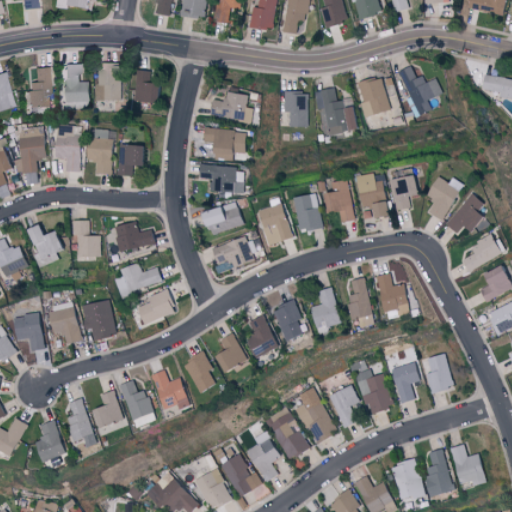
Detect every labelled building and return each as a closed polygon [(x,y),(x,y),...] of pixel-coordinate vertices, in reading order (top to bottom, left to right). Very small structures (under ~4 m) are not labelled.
[(21,0),(22,9),(36,8),(35,0),(21,0)] [(86,10),(87,0),(55,0),(55,5),(86,10)] [(159,0),(158,12),(172,14),(173,0),(159,0)] [(183,0),(182,14),(206,17),(207,0),(183,0)] [(230,21),(231,6),(242,7),(243,0),(240,0),(217,0),(216,20),(230,21)] [(254,5),(251,25),(274,29),(278,0),(259,0),(259,6),(254,5)] [(300,19),(309,20),(310,0),(288,0),(285,31),(299,32),(300,19)] [(324,0),(326,6),(322,7),(327,26),(349,20),(344,0),(324,0)] [(354,0),(358,18),(382,13),(379,0),(354,0)] [(393,0),(396,11),(411,7),(409,0),(393,0)] [(507,0),(470,0),(469,6),(504,15),(507,0)] [(98,98),(123,99),(124,63),(98,63),(98,98)] [(90,80),(80,80),(80,64),(65,64),(66,107),(91,106),(90,80)] [(400,70),(412,96),(408,98),(416,116),(442,104),(438,95),(445,92),(438,77),(424,83),(416,64),(400,70)] [(30,108),(52,105),(48,67),(34,68),(36,82),(28,83),(30,108)] [(152,81),(152,69),(137,69),(136,100),(161,101),(162,82),(152,81)] [(500,95),(511,97),(511,77),(487,72),(484,87),(501,91),(500,95)] [(0,109),(14,105),(4,73),(0,73),(0,109)] [(384,75),(358,81),(367,115),(392,109),(384,75)] [(326,107),(330,133),(348,131),(344,99),(338,99),(336,87),(316,89),(319,108),(326,107)] [(253,94),(229,90),(228,99),(215,98),(213,114),(255,121),(257,107),(251,106),(253,94)] [(291,125),(310,125),(309,90),(286,91),(286,111),(291,111),(291,125)] [(346,107),(350,129),(360,127),(356,105),(346,107)] [(67,170),(83,170),(84,125),(59,124),(58,157),(68,157),(67,170)] [(22,158),(17,158),(17,171),(39,171),(39,158),(47,157),(46,126),(21,127),(22,158)] [(216,158),(235,159),(236,151),(249,152),(250,129),(207,127),(206,140),(217,141),(216,158)] [(98,172),(115,173),(117,129),(97,128),(96,135),(91,135),(90,160),(99,160),(98,172)] [(0,185),(8,183),(5,171),(13,168),(4,138),(0,139),(0,185)] [(147,165),(148,144),(122,143),(121,174),(136,175),(136,165),(147,165)] [(211,189),(245,193),(247,168),(203,163),(201,177),(213,178),(211,189)] [(375,203),(377,217),(392,215),(386,172),(360,176),(364,205),(375,203)] [(412,195),(423,193),(419,174),(394,179),(399,208),(414,206),(412,195)] [(446,219),(466,182),(455,176),(452,181),(441,175),(430,195),(438,199),(431,211),(446,219)] [(330,212),(342,210),(343,220),(356,219),(352,179),(334,181),(335,191),(328,192),(330,212)] [(481,210),(488,202),(475,191),(449,223),(459,232),(466,224),(475,231),(488,215),(481,210)] [(295,196),(302,231),(325,226),(319,192),(295,196)] [(259,210),(271,244),(295,236),(281,196),(271,199),(273,205),(259,210)] [(246,223),(238,200),(206,211),(213,234),(246,223)] [(91,219),(77,219),(78,255),(102,255),(102,234),(91,235),(91,219)] [(141,231),(138,220),(116,226),(122,251),(157,242),(153,228),(141,231)] [(39,251),(36,253),(41,266),(61,258),(58,251),(66,248),(58,230),(47,234),(42,223),(30,228),(39,251)] [(470,268),(507,254),(499,233),(472,242),(476,253),(465,257),(470,268)] [(215,246),(219,262),(232,258),(234,265),(258,257),(251,235),(215,246)] [(20,270),(30,266),(21,244),(11,248),(7,237),(0,240),(0,256),(10,281),(23,276),(20,270)] [(159,265),(144,271),(140,261),(122,267),(124,274),(116,277),(122,294),(164,279),(159,265)] [(511,289),(511,279),(505,264),(486,272),(492,283),(482,288),(488,300),(511,289)] [(381,274),(389,318),(403,315),(400,303),(410,301),(407,282),(395,284),(393,272),(381,274)] [(354,319),(361,317),(363,326),(376,323),(368,276),(353,279),(355,293),(349,294),(354,319)] [(313,306),(320,330),(345,323),(334,286),(320,290),(324,302),(313,306)] [(145,322),(178,312),(170,288),(150,294),(152,301),(139,305),(145,322)] [(83,304),(88,328),(93,327),(96,338),(119,333),(112,298),(83,304)] [(288,340),(306,333),(300,319),(305,317),(297,298),(275,308),(288,340)] [(84,339),(75,301),(50,307),(56,333),(66,330),(69,343),(84,339)] [(511,327),(511,301),(490,311),(500,333),(511,327)] [(16,316),(19,338),(31,336),(33,349),(47,347),(41,312),(16,316)] [(251,320),(256,333),(249,336),(257,356),(281,347),(268,314),(251,320)] [(0,362),(19,350),(1,322),(0,322),(0,362)] [(251,358),(234,332),(223,339),(229,348),(219,355),(230,372),(251,358)] [(212,370),(216,367),(206,350),(186,363),(204,392),(220,382),(212,370)] [(423,358),(432,392),(456,386),(446,352),(423,358)] [(417,399),(413,382),(422,380),(418,362),(394,366),(401,402),(417,399)] [(154,373),(167,409),(180,403),(182,408),(194,404),(183,376),(171,380),(167,368),(154,373)] [(371,413),(395,405),(385,372),(373,375),(371,368),(358,372),(371,413)] [(141,391),(136,378),(123,384),(140,426),(160,418),(148,388),(141,391)] [(332,393),(345,426),(366,418),(352,385),(332,393)] [(298,406),(317,442),(339,431),(315,386),(300,393),(305,403),(298,406)] [(104,426),(128,419),(119,389),(104,393),(107,405),(99,408),(104,426)] [(72,401),(76,416),(71,417),(78,440),(89,437),(91,446),(100,443),(87,397),(72,401)] [(289,459),(311,448),(291,406),(269,416),(289,459)] [(30,423),(17,416),(9,432),(0,427),(0,447),(14,455),(30,423)] [(44,423),(47,437),(40,438),(45,460),(69,454),(60,419),(44,423)] [(269,481),(281,473),(274,461),(283,455),(268,429),(256,436),(259,442),(249,449),(269,481)] [(482,452),(470,455),(466,443),(454,446),(463,483),(475,479),(476,484),(489,481),(482,452)] [(434,495),(456,489),(446,448),(431,451),(435,465),(427,467),(434,495)] [(225,461),(239,495),(265,484),(259,471),(251,474),(243,453),(225,461)] [(403,500),(428,494),(420,458),(395,463),(403,500)] [(196,479),(213,510),(235,498),(218,467),(196,479)] [(375,486),(370,475),(359,480),(372,511),(382,511),(398,505),(387,481),(375,486)] [(164,487),(158,481),(147,491),(162,507),(165,504),(173,511),(181,505),(187,511),(191,511),(201,504),(175,477),(164,487)] [(338,511),(365,511),(350,490),(332,502),(338,511)] [(57,511),(60,504),(40,497),(34,511),(30,511),(27,511),(26,511),(57,511)]
